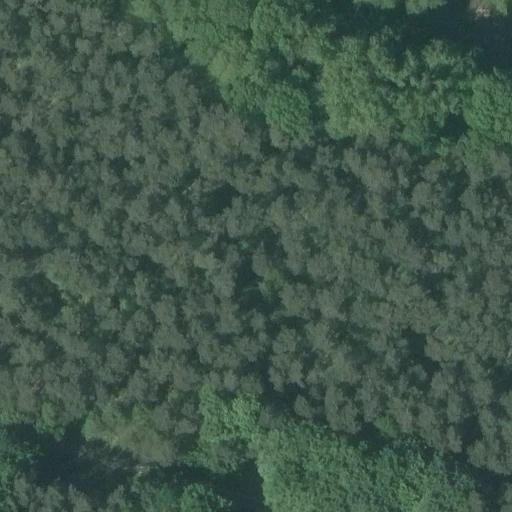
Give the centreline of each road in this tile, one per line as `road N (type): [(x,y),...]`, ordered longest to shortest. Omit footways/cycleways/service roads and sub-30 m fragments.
road 1 (unclassified): [(268,511),(0,432)]
road 2 (track): [(511,72),(370,0)]
